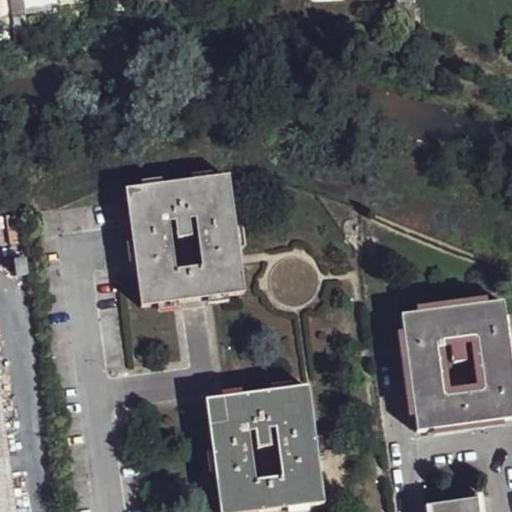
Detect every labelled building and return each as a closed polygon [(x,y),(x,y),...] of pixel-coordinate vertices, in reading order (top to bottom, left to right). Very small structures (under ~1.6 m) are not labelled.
[(10,0),(14,26),(25,24),(22,0),(10,0)] [(170,0),(172,7),(193,13),(194,0),(170,0)] [(396,7),(397,37),(413,36),(413,6),(396,7)] [(228,179),(126,193),(142,308),(243,295),(228,179)] [(25,260),(14,261),(16,277),(27,276),(25,260)] [(400,318),(416,434),(511,421),(511,375),(502,304),(400,318)] [(307,390),(206,403),(220,511),(269,511),(323,505),(307,390)] [(0,511),(16,511),(0,391),(0,511)] [(429,508),(430,511),(477,511),(476,501),(429,508)]
